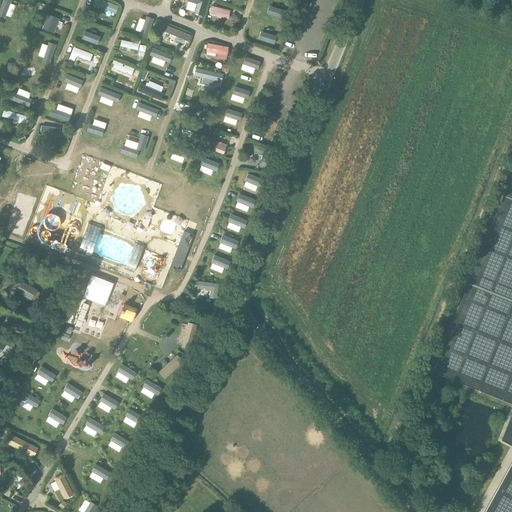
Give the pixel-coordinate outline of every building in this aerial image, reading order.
[(2,0),(0,6),(0,16),(4,18),(10,0),(2,0)] [(102,0),(93,0),(92,4),(115,13),(118,6),(102,0)] [(202,14),(206,0),(186,0),(187,1),(196,4),(194,12),(202,14)] [(109,18),(112,12),(93,5),(90,10),(109,18)] [(269,5),(266,13),(282,19),(284,11),(269,5)] [(48,14),(42,29),(53,33),(56,26),(60,28),(61,23),(58,21),(59,18),(48,14)] [(210,14),(209,24),(229,27),(230,17),(210,14)] [(146,16),(139,36),(147,39),(154,19),(146,16)] [(257,23),(254,30),(268,34),(267,38),(270,39),(272,36),(275,37),(278,30),(257,23)] [(84,31),(81,39),(97,45),(100,37),(84,31)] [(162,40),(188,49),(191,42),(164,33),(162,40)] [(48,42),(41,62),(49,65),(55,45),(48,42)] [(226,60),(228,47),(207,43),(206,51),(217,53),(217,58),(226,60)] [(73,47),(71,54),(82,58),(81,60),(84,62),(85,60),(89,61),(92,55),(73,47)] [(119,55),(138,59),(139,52),(121,48),(119,55)] [(152,48),(149,55),(169,63),(172,56),(152,48)] [(245,56),(242,64),(258,70),(261,62),(245,56)] [(115,68),(112,77),(132,83),(134,74),(115,68)] [(67,74),(63,82),(79,88),(80,85),(82,80),(67,74)] [(161,95),(164,87),(148,80),(145,88),(161,95)] [(234,86),(231,94),(247,100),(250,92),(234,86)] [(100,87),(97,95),(117,103),(120,95),(100,87)] [(11,92),(9,99),(28,107),(31,100),(11,92)] [(139,103),(136,110),(155,118),(158,111),(139,103)] [(51,108),(48,115),(68,123),(71,116),(51,108)] [(226,108),(224,116),(239,122),(242,114),(226,108)] [(16,135),(17,129),(26,131),(28,124),(6,119),(5,125),(11,127),(10,133),(16,135)] [(185,121),(181,129),(197,135),(201,127),(185,121)] [(89,123),(86,131),(101,137),(104,129),(89,123)] [(130,134),(132,127),(122,124),(120,131),(130,134)] [(42,133),(39,140),(47,143),(49,135),(42,133)] [(123,144),(120,153),(135,158),(138,150),(144,152),(148,136),(140,134),(136,149),(123,144)] [(219,146),(220,143),(207,138),(206,141),(203,147),(223,154),(225,148),(219,146)] [(268,157),(270,151),(252,144),(250,150),(262,155),(260,161),(265,162),(267,157),(268,157)] [(174,145),(171,153),(187,160),(190,152),(174,145)] [(79,155),(101,162),(103,153),(82,146),(79,155)] [(11,155),(0,160),(0,169),(14,163),(11,155)] [(203,158),(200,166),(216,173),(219,165),(203,158)] [(247,174),(244,182),(260,189),(263,181),(247,174)] [(511,511),(511,174),(433,371),(511,402),(511,411),(501,439),(511,444),(511,460),(483,511),(511,511)] [(206,204),(207,201),(214,202),(216,195),(195,190),(193,201),(206,204)] [(239,195),(236,202),(252,209),(255,201),(239,195)] [(59,216),(78,224),(83,213),(64,205),(59,216)] [(231,215),(228,223),(243,229),(247,221),(231,215)] [(222,235),(219,243),(235,250),(238,242),(222,235)] [(192,251),(184,247),(177,261),(185,264),(192,251)] [(214,255),(211,263),(227,270),(230,262),(214,255)] [(123,259),(122,269),(129,270),(143,272),(144,262),(123,259)] [(37,290),(17,278),(11,288),(31,300),(37,290)] [(216,299),(218,284),(195,281),(194,288),(210,290),(209,298),(216,299)] [(24,330),(27,323),(7,316),(5,323),(18,328),(17,331),(21,332),(22,330),(24,330)] [(182,348),(190,350),(197,326),(188,324),(182,348)] [(176,354),(158,371),(164,378),(182,361),(176,354)] [(121,364),(117,372),(131,381),(136,373),(121,364)] [(41,367),(36,374),(51,383),(55,375),(41,367)] [(146,380),(142,387),(157,396),(161,388),(146,380)] [(67,383),(63,391),(77,399),(82,392),(67,383)] [(25,392),(21,399),(36,408),(40,401),(25,392)] [(104,394),(99,401),(114,410),(118,403),(104,394)] [(52,409),(47,416),(62,425),(66,418),(52,409)] [(129,409),(124,416),(139,425),(143,418),(129,409)] [(89,418),(84,425),(99,434),(104,427),(89,418)] [(10,433),(5,442),(33,456),(38,448),(10,433)] [(114,433),(110,440),(124,449),(129,442),(114,433)] [(95,464),(91,472),(106,480),(110,473),(95,464)] [(59,489),(64,499),(73,495),(62,474),(54,479),(55,482),(51,484),(55,491),(59,489)] [(90,502),(83,511),(93,511),(97,506),(90,502)]
